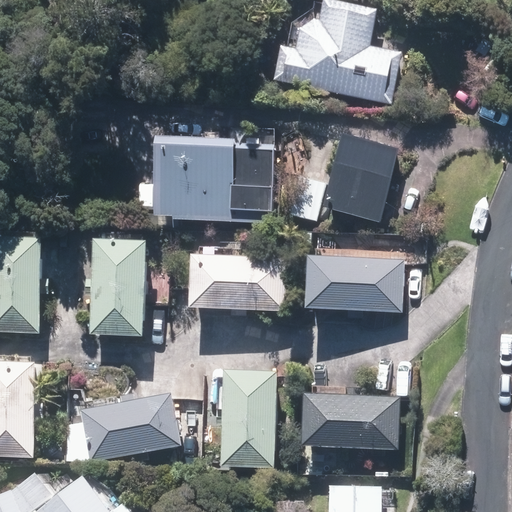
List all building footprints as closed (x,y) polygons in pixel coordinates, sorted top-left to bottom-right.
[(399,57),(365,52),(371,14),(319,5),(315,27),(310,27),(293,37),(290,55),(274,53),(268,88),(391,109),(399,57)] [(299,173),(289,213),(316,220),(319,209),(375,223),(395,148),(335,132),(323,179),(299,173)] [(147,215),(266,221),(271,146),(150,138),(147,215)] [(0,234),(0,333),(35,333),(36,235),(0,234)] [(88,238),(85,334),(135,336),(138,240),(88,238)] [(402,259),(300,253),(298,308),(399,313),(402,259)] [(284,258),(184,254),(182,306),(281,311),(284,258)] [(0,456),(30,457),(28,360),(0,360),(0,456)] [(218,371),(217,467),(270,467),(271,371),(218,371)] [(166,392),(77,410),(88,463),(175,446),(166,392)] [(296,392),(293,445),(395,449),(397,396),(296,392)] [(106,511),(77,474),(51,495),(32,471),(8,489),(0,491),(0,511),(106,511)] [(378,511),(379,487),(323,485),(322,511),(378,511)]
